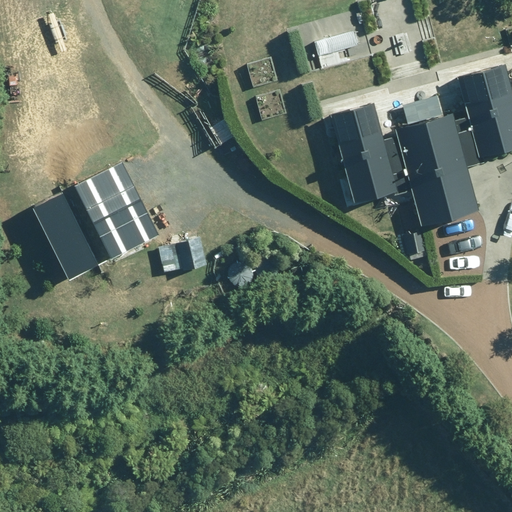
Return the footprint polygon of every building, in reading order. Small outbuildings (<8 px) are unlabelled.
[(376,99),(328,113),(354,203),(408,188),(419,226),(476,210),(464,168),(511,154),(511,95),(503,64),(457,77),(469,117),(454,122),(452,115),(394,131),(396,141),(389,143),(376,99)] [(131,163),(85,186),(120,256),(166,234),(131,163)] [(424,236),(404,237),(406,262),(426,261),(424,236)] [(167,271),(205,267),(202,243),(165,247),(167,271)] [(282,278),(273,250),(223,265),(232,294),(282,278)]
